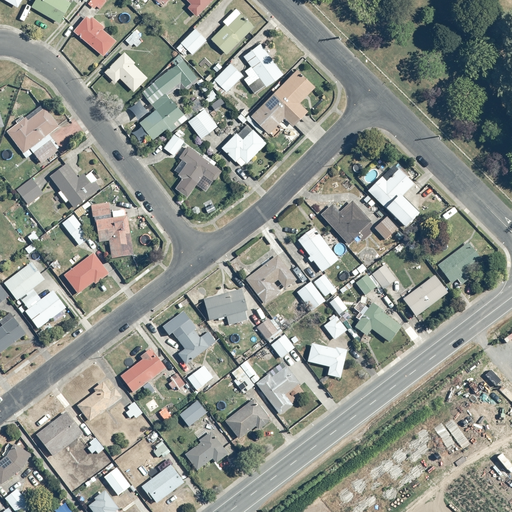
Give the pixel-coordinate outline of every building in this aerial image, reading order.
[(72,2),(67,0),(35,0),(31,7),(59,23),(72,2)] [(106,1),(104,0),(90,0),(88,4),(95,9),(97,6),(100,9),(106,1)] [(147,1),(146,0),(125,0),(136,11),(147,1)] [(186,0),(191,4),(187,7),(197,17),(213,0),(186,0)] [(225,24),(211,39),(226,54),(254,27),(236,9),(223,22),(225,24)] [(87,16),(74,31),(103,55),(116,40),(103,30),(105,27),(92,17),(90,19),(87,16)] [(195,29),(176,47),(184,55),(189,50),(192,54),(206,40),(195,29)] [(131,46),(133,44),(137,47),(142,43),(138,39),(140,37),(135,31),(125,40),(131,46)] [(260,43),(243,56),(267,87),(284,75),(260,43)] [(124,52),(104,73),(115,83),(120,79),(134,93),(148,78),(133,64),(135,63),(124,52)] [(183,60),(141,92),(151,105),(181,82),(185,87),(197,78),(183,60)] [(242,76),(230,63),(210,84),(222,96),(242,76)] [(297,69),(251,116),(269,134),(285,119),(293,127),(308,112),(299,103),(315,87),(297,69)] [(171,98),(140,123),(153,140),(167,128),(171,133),(188,119),(171,98)] [(26,117),(7,131),(23,153),(59,125),(45,107),(28,120),(26,117)] [(218,127),(205,109),(188,121),(201,139),(218,127)] [(183,132),(177,128),(164,148),(174,155),(184,142),(179,138),(183,132)] [(237,133),(221,148),(235,162),(240,157),(247,164),(267,144),(253,130),(243,139),(237,133)] [(47,136),(23,154),(26,158),(33,153),(42,164),(59,151),(47,136)] [(222,171),(187,146),(179,157),(187,163),(178,175),(183,178),(175,189),(188,198),(203,176),(213,183),(222,171)] [(67,163),(51,176),(75,208),(101,188),(95,181),(92,184),(84,174),(79,178),(67,163)] [(383,176),(369,190),(406,227),(420,213),(402,196),(415,183),(399,168),(387,180),(383,176)] [(43,194),(31,178),(16,190),(28,205),(43,194)] [(333,204),(321,214),(349,244),(360,234),(359,233),(372,221),(353,200),(340,211),(333,204)] [(458,213),(453,207),(443,214),(448,221),(458,213)] [(90,238),(73,215),(62,223),(79,246),(90,238)] [(127,215),(96,220),(99,242),(109,240),(112,258),(134,255),(127,215)] [(397,229),(387,218),(375,229),(385,240),(397,229)] [(315,227),(298,239),(322,272),(339,259),(315,227)] [(39,238),(33,230),(26,235),(32,243),(39,238)] [(337,241),(330,232),(323,237),(330,246),(337,241)] [(469,241),(438,265),(452,283),(457,279),(461,283),(470,276),(466,271),(482,259),(469,241)] [(37,250),(32,244),(25,250),(29,256),(37,250)] [(94,252),(63,275),(78,294),(94,282),(95,284),(109,274),(94,252)] [(278,255),(246,279),(265,304),(281,292),(274,283),(278,280),(285,289),(297,280),(278,255)] [(32,262),(3,283),(17,301),(45,279),(32,262)] [(396,280),(384,265),(372,275),(383,290),(396,280)] [(335,290),(324,274),(313,282),(325,297),(335,290)] [(377,287),(367,274),(355,283),(365,296),(377,287)] [(435,275),(403,299),(416,316),(448,292),(435,275)] [(325,301),(311,283),(297,294),(312,312),(325,301)] [(0,303),(9,297),(0,284),(0,303)] [(242,288),(203,299),(209,320),(226,316),(229,325),(248,320),(246,311),(248,310),(242,288)] [(53,290),(25,311),(38,328),(66,308),(53,290)] [(347,309),(337,295),(328,301),(339,315),(347,309)] [(373,302),(355,326),(367,335),(372,329),(390,342),(402,326),(383,312),(384,311),(373,302)] [(183,310),(162,326),(169,335),(172,333),(184,349),(178,353),(186,364),(216,342),(208,332),(200,338),(194,330),(197,328),(183,310)] [(290,323),(283,314),(275,320),(281,329),(290,323)] [(347,331),(336,316),(323,326),(334,340),(347,331)] [(14,317),(0,327),(0,353),(26,334),(14,317)] [(282,333),(271,318),(257,328),(269,344),(282,333)] [(295,349),(285,335),(271,345),(281,359),(295,349)] [(335,349),(313,343),(308,361),(330,366),(328,375),(341,378),(348,349),(336,346),(335,349)] [(142,359),(120,376),(133,393),(166,368),(151,348),(140,356),(142,359)] [(213,378),(203,365),(187,378),(197,391),(213,378)] [(269,373),(256,383),(280,415),(293,405),(285,395),(301,383),(287,366),(272,377),(269,373)] [(255,386),(239,367),(229,375),(239,387),(234,391),(240,398),(243,395),(255,386)] [(172,381),(168,384),(173,390),(176,388),(177,390),(184,385),(177,374),(170,379),(172,381)] [(96,392),(77,405),(89,422),(123,397),(108,377),(93,388),(96,392)] [(483,389),(476,379),(468,385),(475,394),(483,389)] [(254,399),(225,421),(239,439),(256,426),(258,429),(271,420),(254,399)] [(208,413),(198,401),(180,415),(189,427),(208,413)] [(129,410),(125,413),(130,419),(133,416),(136,419),(143,414),(134,402),(127,407),(129,410)] [(66,411),(36,434),(53,456),(83,433),(66,411)] [(201,443),(186,454),(197,470),(213,458),(216,463),(228,454),(211,431),(199,440),(201,443)] [(105,449),(95,437),(87,444),(97,456),(105,449)] [(7,455),(0,460),(0,483),(1,485),(21,469),(31,454),(15,443),(7,455)] [(171,464),(141,486),(151,499),(153,498),(156,503),(184,482),(171,464)] [(130,486),(115,466),(102,475),(117,496),(130,486)] [(34,511),(17,488),(5,498),(15,511),(34,511)] [(97,500),(89,506),(94,511),(116,511),(119,509),(105,490),(95,498),(97,500)]
